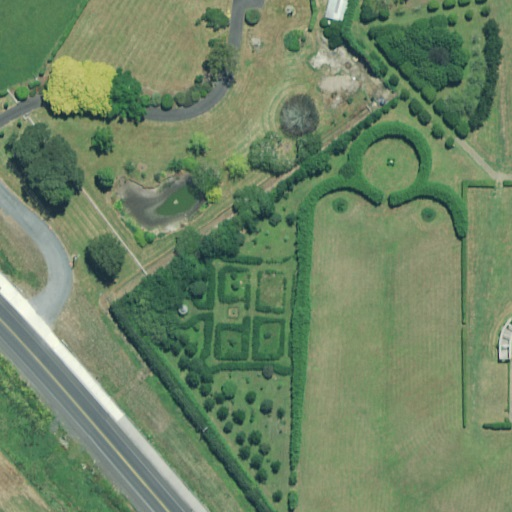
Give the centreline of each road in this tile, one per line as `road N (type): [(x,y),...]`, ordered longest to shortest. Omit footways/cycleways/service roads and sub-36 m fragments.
road 1 (primary): [(14,333),(169,511)]
road 2 (unclassified): [(14,333),(50,297),(56,272),(41,237),(0,195)]
